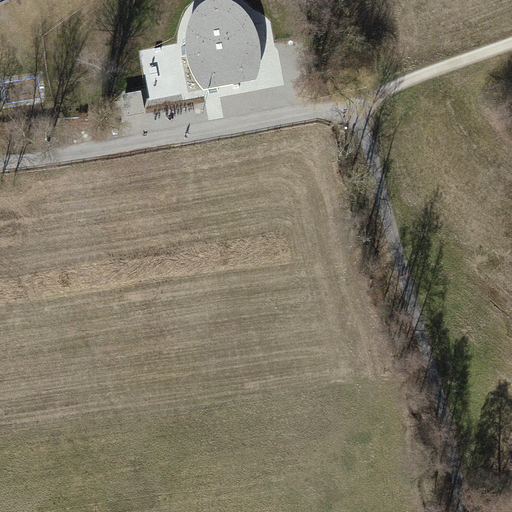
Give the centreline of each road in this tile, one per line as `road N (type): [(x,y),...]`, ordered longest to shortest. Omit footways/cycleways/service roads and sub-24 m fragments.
road 1 (track): [(463,511),(463,475),(357,109)]
road 2 (track): [(357,109),(0,165)]
road 3 (track): [(511,42),(397,84),(357,109)]
